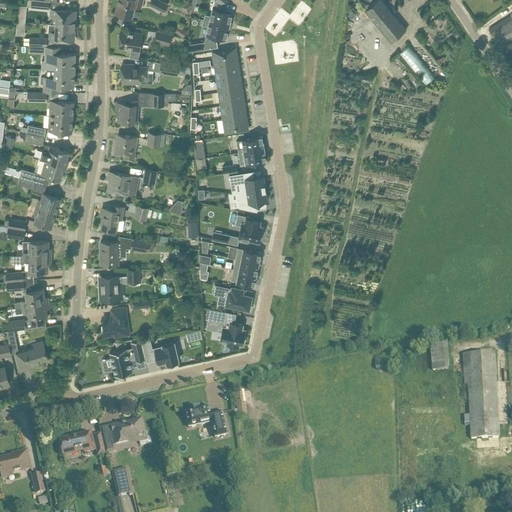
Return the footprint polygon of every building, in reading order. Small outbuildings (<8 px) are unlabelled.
[(118,0),(115,12),(130,16),(132,17),(135,5),(141,7),(142,0),(118,0)] [(169,4),(162,0),(161,0),(151,0),(149,5),(165,13),(169,4)] [(193,4),(184,0),(180,0),(179,0),(170,0),(169,4),(189,14),(193,4)] [(382,0),(377,0),(365,10),(370,16),(391,42),(406,29),(382,0)] [(57,16),(57,24),(77,25),(77,24),(75,24),(76,10),(66,9),(52,8),(51,16),(57,16)] [(204,16),(204,19),(231,26),(231,25),(229,25),(231,17),(232,17),(232,16),(233,11),(226,9),(226,11),(213,8),(211,15),(205,13),(204,16)] [(511,13),(497,23),(489,28),(501,48),(511,41),(511,13)] [(231,26),(204,19),(202,25),(208,26),(206,33),(219,36),(219,38),(226,40),(228,33),(227,33),(229,26),(231,26)] [(77,25),(57,24),(57,31),(51,31),(50,38),(56,38),(56,39),(74,40),(75,25),(77,25)] [(140,50),(142,33),(125,30),(125,33),(121,32),(118,47),(131,49),(130,57),(138,58),(140,50)] [(169,44),(172,34),(157,30),(155,40),(169,44)] [(47,45),(47,38),(25,37),(25,45),(45,45),(47,45)] [(202,49),(201,42),(187,44),(188,51),(202,49)] [(42,60),(42,68),(45,68),(56,69),(75,69),(75,53),(59,53),(60,47),(62,47),(62,46),(56,46),(47,45),(45,45),(45,60),(42,60)] [(409,45),(401,52),(428,83),(436,76),(409,45)] [(213,51),(215,64),(238,61),(236,47),(213,51)] [(191,73),(190,67),(180,65),(180,64),(161,61),(160,73),(179,75),(179,73),(183,74),(184,72),(191,73)] [(215,64),(217,78),(240,74),(238,61),(215,64)] [(123,81),(133,82),(153,83),(154,70),(147,70),(147,66),(134,66),(134,64),(130,64),(130,66),(121,65),(121,72),(123,74),(123,81)] [(44,84),(44,91),(50,92),(60,92),(60,91),(58,91),(59,85),(74,85),(75,69),(56,69),(56,77),(45,77),(44,84)] [(217,78),(219,91),(242,88),(240,74),(217,78)] [(10,90),(10,87),(0,85),(0,95),(9,97),(10,90)] [(219,91),(221,105),(244,101),(242,88),(219,91)] [(19,92),(16,91),(10,90),(9,97),(8,105),(14,106),(15,99),(15,93),(19,94),(19,92)] [(28,92),(28,100),(47,100),(47,92),(28,92)] [(168,106),(169,93),(153,92),(152,105),(168,106)] [(119,120),(129,121),(137,121),(138,100),(128,99),(127,103),(120,103),(119,120)] [(73,117),(74,102),(50,100),(49,116),(73,117)] [(221,105),(223,118),(246,115),(244,101),(221,105)] [(246,115),(223,118),(225,132),(248,129),(246,115)] [(72,131),(73,117),(49,116),(49,130),(72,131)] [(45,129),(28,125),(27,133),(44,136),(45,129)] [(148,143),(164,144),(166,135),(149,132),(148,143)] [(44,136),(27,133),(25,141),(42,144),(44,136)] [(115,153),(125,154),(125,158),(134,159),(137,137),(118,134),(115,153)] [(238,148),(239,152),(266,148),(266,147),(264,148),(262,136),(242,139),(237,140),(238,148)] [(196,141),(193,141),(193,149),(204,147),(203,140),(200,140),(196,141)] [(65,167),(69,151),(46,144),(45,147),(42,149),(40,158),(45,160),(44,161),(65,167)] [(266,148),(239,152),(241,164),(266,160),(264,148),(266,148)] [(65,167),(44,161),(40,173),(61,180),(65,167)] [(223,166),(224,173),(238,171),(237,164),(223,166)] [(6,165),(5,172),(19,176),(21,169),(6,165)] [(34,171),(23,168),(22,170),(20,177),(31,180),(34,171)] [(144,180),(155,182),(158,171),(146,169),(144,180)] [(139,177),(131,175),(112,171),(108,190),(127,194),(128,188),(137,190),(139,177)] [(236,192),(265,188),(264,176),(254,177),(253,171),(229,174),(231,184),(240,183),(241,191),(232,192),(232,193),(236,192)] [(31,180),(20,177),(18,184),(33,188),(35,181),(31,180)] [(267,200),(265,188),(236,192),(239,207),(257,211),(258,211),(256,201),(267,200)] [(37,200),(35,206),(56,212),(60,198),(43,193),(40,201),(37,200)] [(182,213),(185,201),(176,198),(172,210),(182,213)] [(135,217),(146,220),(150,207),(138,204),(135,217)] [(101,227),(111,229),(116,230),(119,215),(122,216),(124,207),(113,205),(113,209),(105,208),(101,227)] [(56,212),(35,206),(33,213),(36,214),(34,221),(51,227),(56,212)] [(239,237),(259,241),(261,235),(262,235),(264,228),(262,228),(263,226),(260,225),(260,224),(259,224),(259,225),(258,225),(259,220),(252,219),(253,217),(238,213),(235,224),(241,225),(239,237)] [(6,219),(4,226),(25,230),(27,221),(10,219),(10,220),(6,219)] [(198,221),(189,221),(189,236),(198,236),(198,221)] [(25,230),(4,226),(1,226),(0,234),(0,237),(7,239),(8,235),(24,237),(25,230)] [(214,231),(212,239),(228,242),(229,234),(214,231)] [(160,235),(158,242),(167,244),(168,237),(160,235)] [(131,248),(131,249),(148,251),(149,250),(154,250),(155,249),(158,249),(159,243),(151,241),(151,240),(150,240),(134,238),(131,248)] [(48,251),(48,241),(23,240),(23,251),(22,251),(22,255),(13,255),(51,256),(51,251),(48,251)] [(101,253),(101,263),(119,264),(118,241),(101,241),(101,248),(102,248),(102,253),(101,253)] [(238,247),(236,258),(261,263),(259,262),(261,252),(238,247)] [(210,264),(211,256),(199,253),(200,262),(208,263),(210,264)] [(51,256),(13,255),(13,263),(28,263),(28,270),(47,271),(48,261),(51,261),(51,256)] [(236,258),(233,268),(257,273),(259,263),(261,263),(236,258)] [(208,263),(200,262),(200,264),(201,269),(206,270),(207,270),(208,263)] [(140,281),(140,268),(128,269),(128,281),(140,281)] [(257,273),(233,268),(231,279),(255,284),(257,273)] [(21,271),(6,273),(7,282),(22,281),(21,271)] [(118,275),(111,276),(101,276),(102,299),(119,298),(118,275)] [(7,282),(8,290),(22,289),(22,281),(7,282)] [(250,297),(250,296),(243,294),(244,289),(232,287),(215,284),(214,294),(228,297),(226,305),(249,310),(251,301),(249,301),(250,297)] [(15,302),(16,307),(50,302),(49,302),(48,298),(45,298),(43,288),(24,291),(25,300),(21,300),(21,301),(15,302)] [(134,302),(134,308),(152,306),(151,299),(134,302)] [(50,302),(16,307),(17,313),(24,312),(24,311),(27,311),(28,321),(47,318),(46,308),(49,307),(49,303),(50,303),(50,302)] [(125,307),(122,307),(112,309),(113,318),(103,319),(103,322),(103,325),(104,324),(105,335),(126,332),(125,324),(128,323),(125,307)] [(230,322),(225,321),(227,311),(211,308),(208,319),(219,321),(218,328),(223,329),(220,340),(227,341),(227,343),(231,344),(231,346),(237,347),(237,345),(239,346),(240,344),(242,344),(243,342),(244,343),(246,337),(244,336),(245,330),(242,329),(243,324),(230,322)] [(25,318),(8,320),(10,331),(26,328),(25,318)] [(187,333),(190,341),(203,337),(201,329),(187,333)] [(48,358),(43,341),(33,344),(34,347),(19,351),(15,331),(7,332),(12,354),(16,353),(21,368),(31,365),(31,363),(48,358)] [(152,347),(149,337),(141,339),(144,351),(152,349),(152,347)] [(127,347),(110,352),(114,369),(115,375),(133,371),(130,358),(135,357),(136,361),(145,359),(145,358),(141,339),(132,341),(133,348),(128,350),(127,347)] [(163,345),(155,346),(158,358),(159,362),(167,360),(167,362),(179,360),(178,357),(180,357),(179,351),(177,351),(175,341),(163,344),(163,345)] [(0,357),(12,355),(9,342),(0,344),(0,357)] [(450,369),(447,344),(430,345),(433,371),(450,369)] [(467,354),(472,439),(500,437),(495,353),(467,354)] [(4,366),(0,367),(0,385),(9,383),(9,384),(10,384),(4,366)] [(244,390),(235,392),(236,401),(233,402),(235,416),(248,415),(244,390)] [(190,427),(212,422),(215,437),(215,438),(216,438),(216,437),(227,435),(228,435),(228,434),(223,412),(223,411),(222,411),(222,412),(211,414),(209,407),(209,406),(208,406),(208,407),(200,408),(200,407),(194,409),(195,410),(186,412),(186,411),(185,412),(186,413),(189,427),(189,428),(190,427)] [(140,421),(113,428),(115,436),(103,439),(99,424),(98,424),(106,454),(116,451),(114,445),(116,445),(117,447),(126,445),(125,442),(139,439),(138,435),(143,434),(140,421)] [(60,440),(62,450),(63,454),(83,450),(83,452),(94,449),(91,433),(60,440)] [(0,459),(0,467),(1,470),(2,476),(31,469),(27,451),(18,453),(19,455),(0,459)] [(108,478),(106,467),(98,469),(100,480),(108,478)] [(133,495),(127,468),(112,472),(118,499),(122,498),(122,495),(129,494),(130,496),(133,495)] [(33,476),(37,494),(45,492),(41,474),(33,476)]
